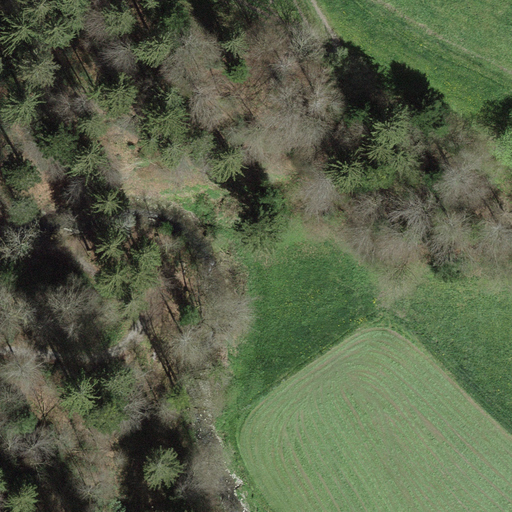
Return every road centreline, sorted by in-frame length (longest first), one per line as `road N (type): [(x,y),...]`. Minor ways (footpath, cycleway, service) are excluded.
road 1 (track): [(360,292),(334,305),(259,305),(218,278),(177,295),(131,344),(85,358),(0,348)]
road 2 (track): [(511,202),(369,90),(340,57),(318,0)]
road 3 (track): [(360,292),(419,331),(511,424)]
